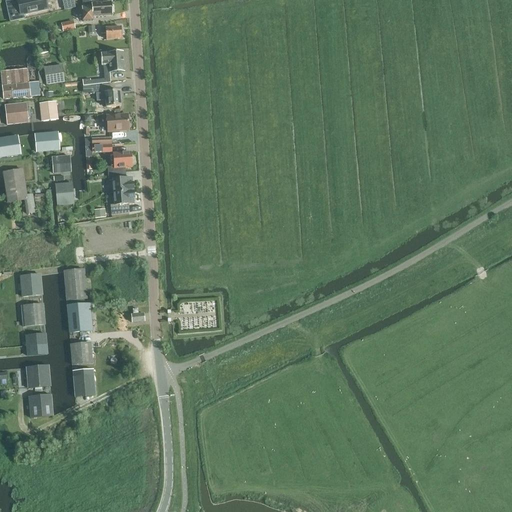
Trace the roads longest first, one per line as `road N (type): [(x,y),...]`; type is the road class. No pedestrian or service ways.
road 1 (unclassified): [(511,202),(372,282),(160,375)]
road 2 (tertiary): [(160,375),(135,0)]
road 3 (tertiary): [(162,511),(169,486),(160,375)]
